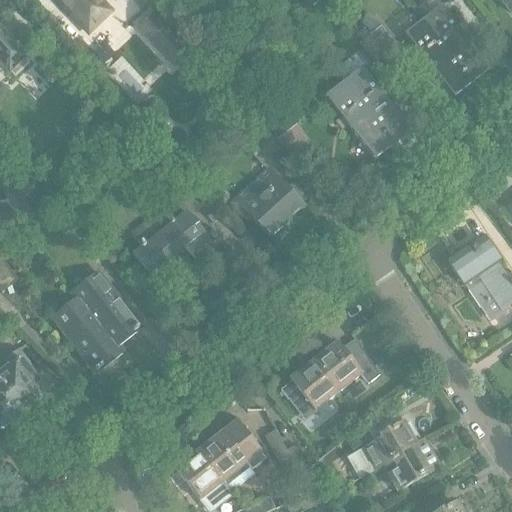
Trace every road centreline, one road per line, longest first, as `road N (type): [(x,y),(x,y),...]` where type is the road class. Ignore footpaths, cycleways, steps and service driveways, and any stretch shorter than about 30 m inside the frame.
road 1 (residential): [(102,453),(365,247)]
road 2 (residential): [(511,465),(365,247)]
road 3 (residential): [(365,247),(511,130)]
